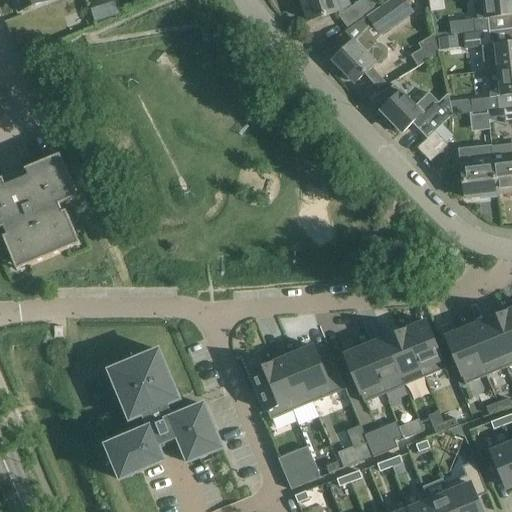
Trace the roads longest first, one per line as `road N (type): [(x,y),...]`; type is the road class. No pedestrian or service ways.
road 1 (residential): [(248,0),(263,29),(455,226),(511,249)]
road 2 (residential): [(511,262),(493,284),(210,314)]
road 3 (residential): [(286,511),(210,314)]
road 4 (residential): [(210,314),(63,309)]
